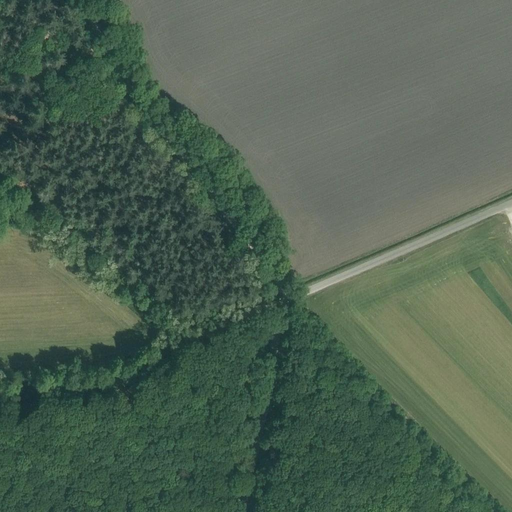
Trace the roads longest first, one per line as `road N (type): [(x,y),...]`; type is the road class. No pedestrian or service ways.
road 1 (unclassified): [(241,511),(283,300),(511,204)]
road 2 (track): [(283,300),(283,286),(124,82),(79,0)]
